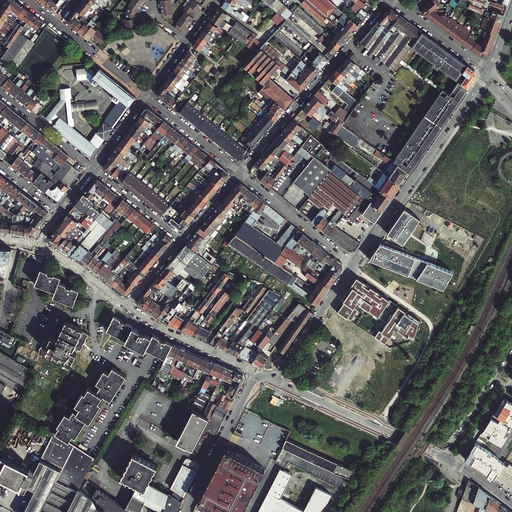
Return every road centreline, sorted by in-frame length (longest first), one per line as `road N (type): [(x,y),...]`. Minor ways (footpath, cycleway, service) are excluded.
road 1 (tertiary): [(353,263),(488,70)]
road 2 (residential): [(239,171),(385,0)]
road 3 (secondary): [(259,374),(185,511)]
road 4 (secondary): [(126,304),(259,374)]
road 5 (residential): [(239,171),(353,263)]
road 6 (tertiary): [(270,379),(353,263)]
road 7 (secondary): [(270,379),(399,438)]
road 8 (tertiary): [(511,356),(442,458)]
road 9 (residential): [(145,95),(239,171)]
